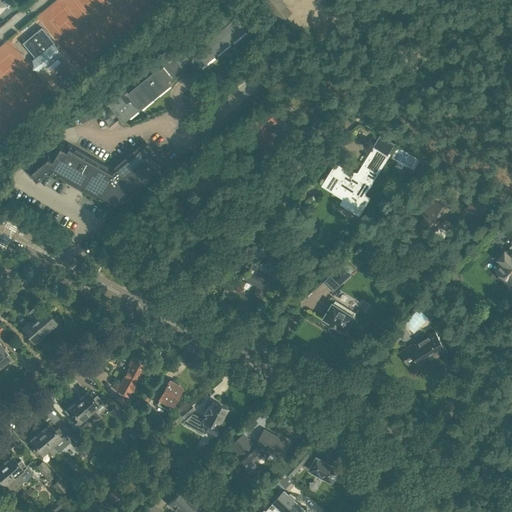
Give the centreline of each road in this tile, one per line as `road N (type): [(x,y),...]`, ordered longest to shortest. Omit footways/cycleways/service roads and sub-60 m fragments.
road 1 (residential): [(133,301),(159,270),(477,0)]
road 2 (secondary): [(425,450),(360,425),(133,301)]
road 3 (residential): [(133,301),(0,418)]
road 4 (secondary): [(133,301),(0,227)]
road 5 (residential): [(425,450),(511,346)]
